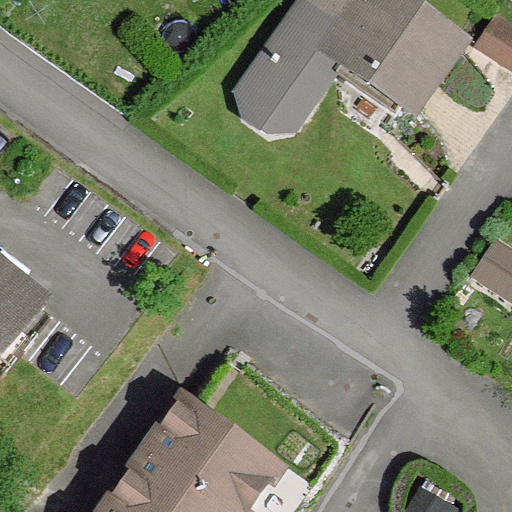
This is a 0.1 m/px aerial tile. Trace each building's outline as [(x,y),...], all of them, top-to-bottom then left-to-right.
[(404,119),(424,92),(455,53),(387,0),(325,0),(297,37),(404,119)] [(511,40),(493,26),(472,54),(508,82),(511,76),(511,40)] [(511,295),(511,282),(486,263),(463,296),(495,319),(511,295)] [(0,368),(50,303),(6,269),(0,276),(0,368)] [(177,399),(106,511),(224,511),(230,503),(238,509),(270,459),(177,399)]
